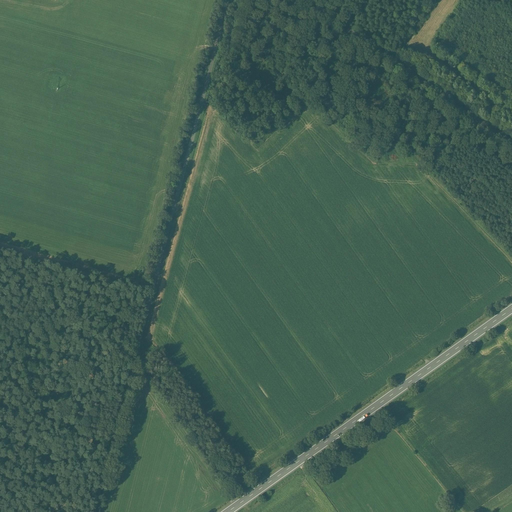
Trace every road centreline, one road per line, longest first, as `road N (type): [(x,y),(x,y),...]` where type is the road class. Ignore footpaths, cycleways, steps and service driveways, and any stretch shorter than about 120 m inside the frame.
road 1 (unclassified): [(95,511),(228,0)]
road 2 (secondary): [(511,309),(229,511)]
road 3 (unclassified): [(307,0),(511,142)]
